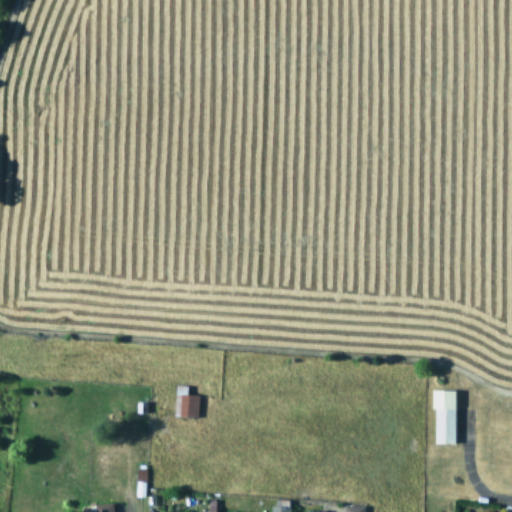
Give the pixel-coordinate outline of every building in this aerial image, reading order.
[(185,383),(173,383),(172,414),(196,415),(197,392),(185,391),(185,383)] [(432,440),(453,440),(453,387),(432,387),(432,440)] [(93,502),(94,511),(110,511),(109,500),(93,502)] [(342,511),(363,511),(363,502),(342,502),(342,511)] [(287,511),(288,503),(269,503),(268,511),(287,511)]
